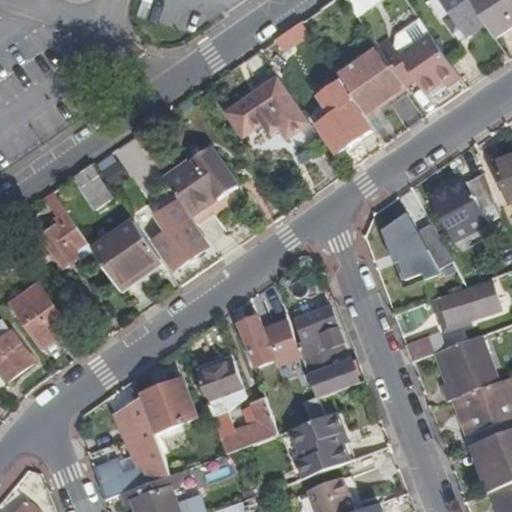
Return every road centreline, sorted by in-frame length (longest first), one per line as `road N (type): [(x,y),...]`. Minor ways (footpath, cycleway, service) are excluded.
road 1 (residential): [(324,214),(43,413)]
road 2 (residential): [(442,511),(324,214)]
road 3 (residential): [(511,90),(324,214)]
road 4 (residential): [(157,95),(0,204)]
road 5 (residential): [(296,0),(157,95)]
road 6 (residential): [(0,126),(121,43)]
